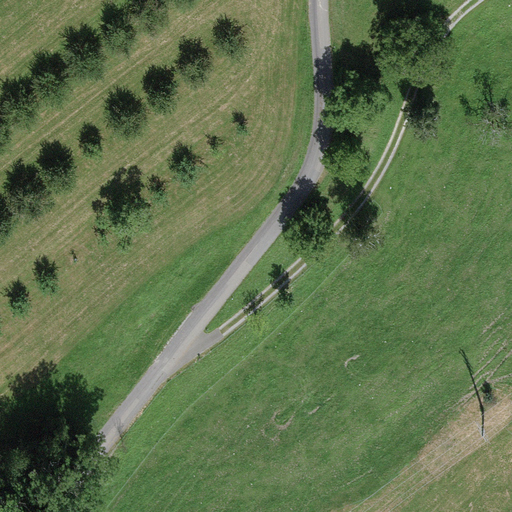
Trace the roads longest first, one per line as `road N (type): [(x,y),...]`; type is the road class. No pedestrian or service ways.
road 1 (residential): [(56,511),(303,185),(323,142),(322,0)]
road 2 (track): [(168,359),(223,331),(336,232),(374,184),(440,36),(476,0)]
